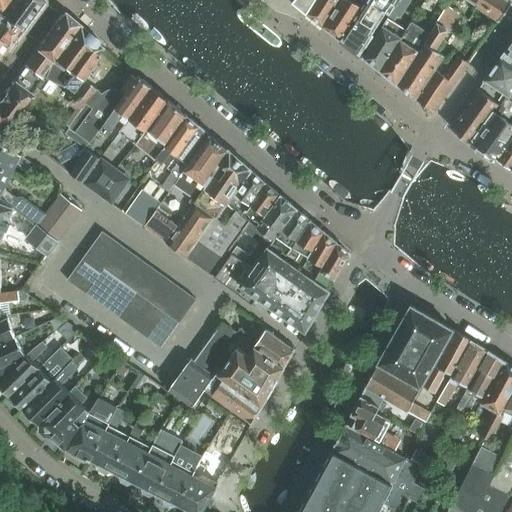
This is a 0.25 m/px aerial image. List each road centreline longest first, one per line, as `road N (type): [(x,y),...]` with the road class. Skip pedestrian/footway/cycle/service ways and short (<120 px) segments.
road 1 (residential): [(366,244),(65,0)]
road 2 (residential): [(236,511),(223,490),(366,244)]
road 3 (residential): [(0,135),(216,290)]
road 4 (residential): [(417,286),(288,511)]
road 5 (residential): [(244,0),(433,135)]
road 6 (residential): [(124,511),(46,468),(0,424)]
road 7 (residential): [(511,20),(433,135)]
road 8 (residential): [(366,244),(433,135)]
